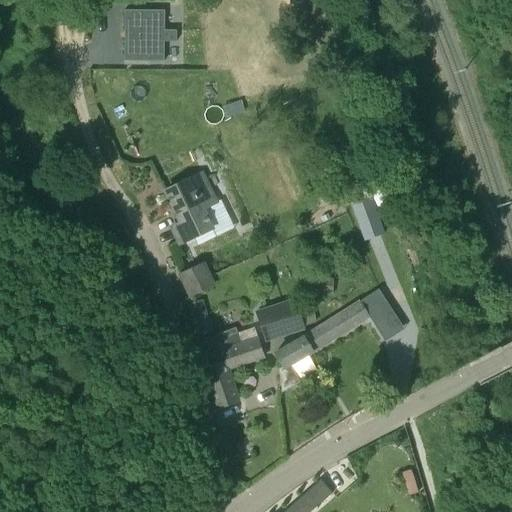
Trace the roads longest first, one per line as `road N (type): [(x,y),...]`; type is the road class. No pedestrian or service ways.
road 1 (unclassified): [(213,511),(183,347),(142,231),(94,154),(66,44)]
road 2 (residential): [(241,511),(326,450),(511,354)]
